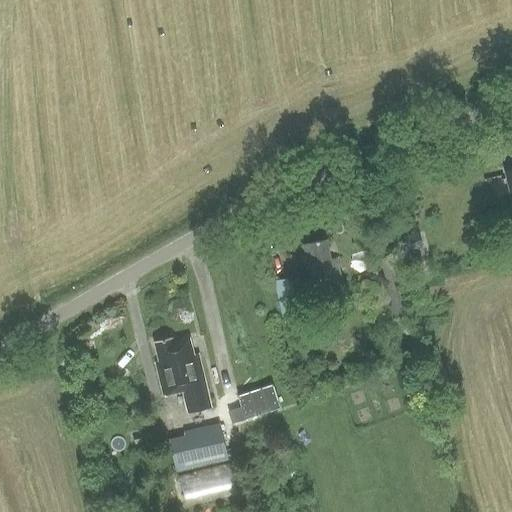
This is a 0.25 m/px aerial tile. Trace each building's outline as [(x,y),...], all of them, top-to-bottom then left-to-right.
[(423,247),(419,232),(403,237),(407,252),(423,247)] [(329,260),(324,240),(302,245),(310,280),(300,282),(304,298),(315,296),(313,287),(340,282),(335,258),(329,260)] [(409,315),(394,256),(379,259),(395,318),(409,315)] [(283,322),(308,316),(301,287),(276,293),(283,322)] [(171,342),(170,338),(154,341),(159,363),(155,363),(163,397),(183,392),(188,414),(212,408),(199,352),(192,354),(189,338),(171,342)] [(395,374),(400,390),(409,387),(405,372),(395,374)] [(280,408),(272,384),(236,397),(244,421),(280,408)] [(177,470),(227,459),(219,424),(183,432),(184,437),(170,440),(177,470)] [(187,507),(241,494),(233,464),(180,476),(187,507)]
